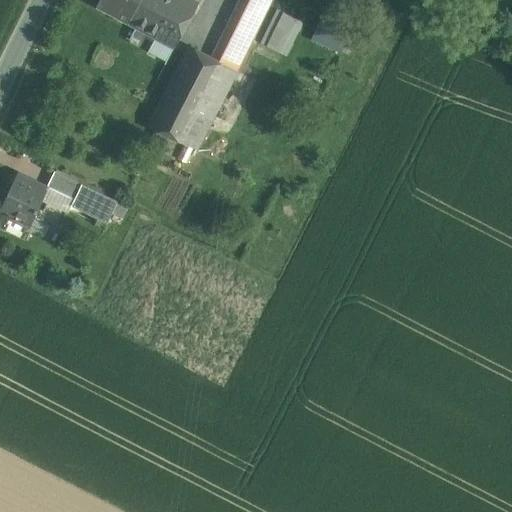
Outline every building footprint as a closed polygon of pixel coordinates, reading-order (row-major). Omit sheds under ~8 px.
[(98,0),(95,5),(126,23),(139,0),(98,0)] [(191,0),(139,0),(126,23),(173,51),(200,4),(191,0)] [(266,0),(244,0),(212,62),(235,73),(271,3),(266,0)] [(259,41),(287,55),(304,21),(276,7),(259,41)] [(348,34),(320,20),(310,42),(338,55),(348,34)] [(212,62),(189,49),(148,128),(196,153),(237,74),(212,62)] [(82,184),(55,170),(48,185),(75,198),(82,184)] [(48,192),(18,177),(3,207),(17,214),(14,218),(31,227),(48,192)] [(118,201),(82,184),(75,198),(71,206),(107,223),(118,201)]
